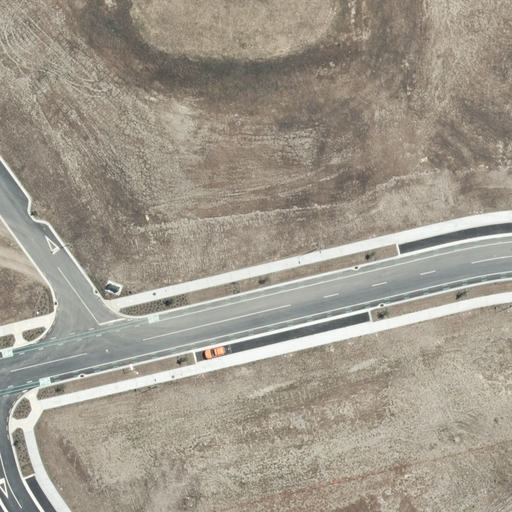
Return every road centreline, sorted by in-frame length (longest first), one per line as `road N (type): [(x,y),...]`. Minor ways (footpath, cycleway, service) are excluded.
road 1 (residential): [(511,256),(113,346)]
road 2 (residential): [(113,346),(0,189)]
